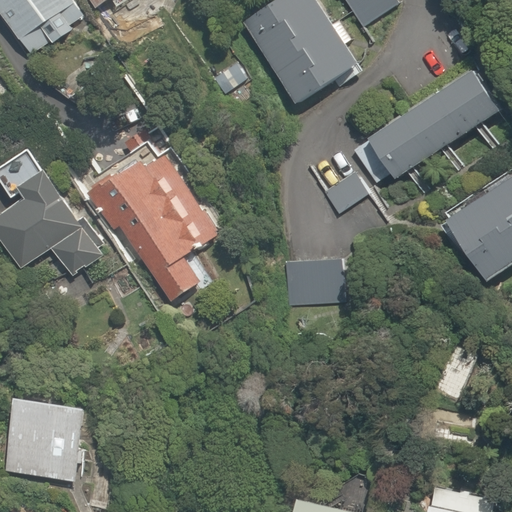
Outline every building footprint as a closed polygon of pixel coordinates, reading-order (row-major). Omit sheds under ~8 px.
[(76,0),(0,0),(0,17),(26,54),(86,12),(76,0)] [(354,59),(318,0),(263,0),(243,13),(293,96),(354,59)] [(399,0),(347,0),(363,27),(402,4),(399,0)] [(236,56),(211,74),(227,95),(252,77),(236,56)] [(475,64),(355,144),(381,183),(501,103),(475,64)] [(0,182),(12,199),(0,208),(0,239),(20,268),(53,244),(74,273),(106,251),(27,139),(0,158),(0,182)] [(155,154),(147,141),(85,181),(115,227),(122,222),(172,301),(206,280),(187,251),(225,227),(171,143),(155,154)] [(367,192),(353,169),(323,188),(338,211),(367,192)] [(511,172),(446,215),(485,277),(511,259),(511,172)] [(342,259),(286,261),(287,304),(343,302),(342,259)] [(84,394),(13,389),(8,471),(78,476),(84,394)] [(490,511),(495,486),(429,475),(422,511),(490,511)] [(366,511),(367,508),(295,490),(289,511),(366,511)]
